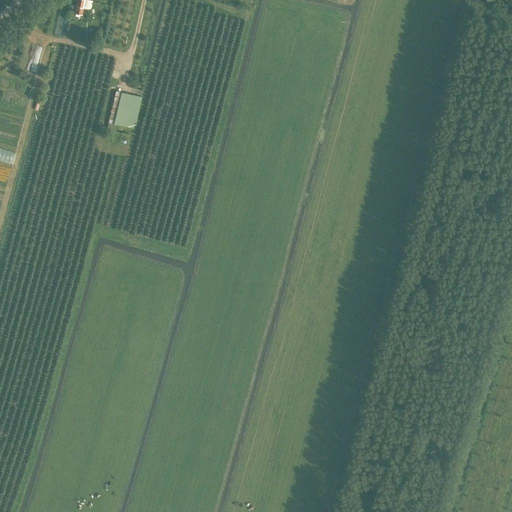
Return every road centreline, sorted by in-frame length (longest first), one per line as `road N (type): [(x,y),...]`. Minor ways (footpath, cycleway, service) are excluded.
road 1 (track): [(442,511),(511,281)]
road 2 (unknown): [(145,0),(126,53),(34,32),(8,9)]
